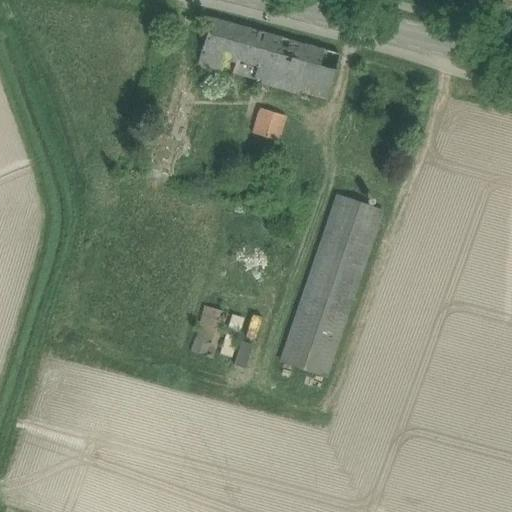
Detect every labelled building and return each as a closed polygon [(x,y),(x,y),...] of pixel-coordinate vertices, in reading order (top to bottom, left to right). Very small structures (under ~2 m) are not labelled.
[(232,75),(329,97),(340,48),(211,18),(199,68),(220,73),(224,55),(237,58),(232,75)] [(177,109),(168,106),(151,167),(171,172),(177,150),(189,153),(192,142),(170,136),(177,109)] [(252,133),(280,140),(287,113),(259,106),(252,133)] [(332,376),(381,205),(331,191),(283,362),(332,376)] [(212,357),(228,311),(206,304),(190,350),(212,357)]
